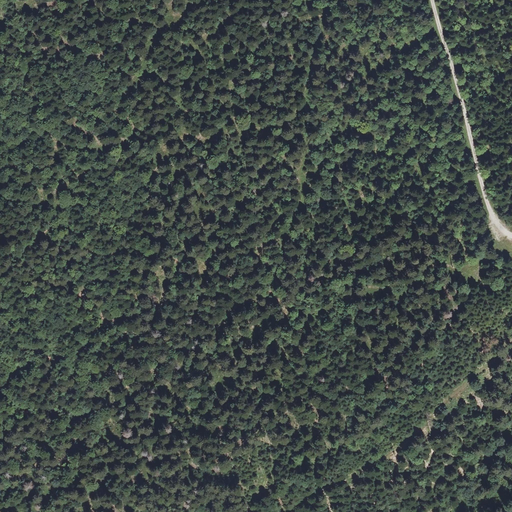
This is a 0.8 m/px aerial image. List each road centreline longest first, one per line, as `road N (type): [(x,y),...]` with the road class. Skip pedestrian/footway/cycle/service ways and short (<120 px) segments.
road 1 (track): [(502,242),(466,269),(301,317),(284,327),(231,403),(135,468),(93,468),(5,511)]
road 2 (track): [(511,348),(406,444),(289,511)]
road 3 (track): [(506,233),(490,212),(432,0)]
